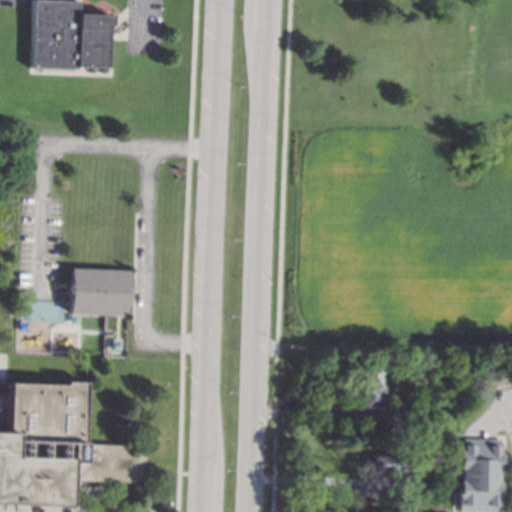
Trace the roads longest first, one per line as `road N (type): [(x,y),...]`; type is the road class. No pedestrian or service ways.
road 1 (primary): [(219,0),(201,511)]
road 2 (primary): [(246,511),(265,28)]
